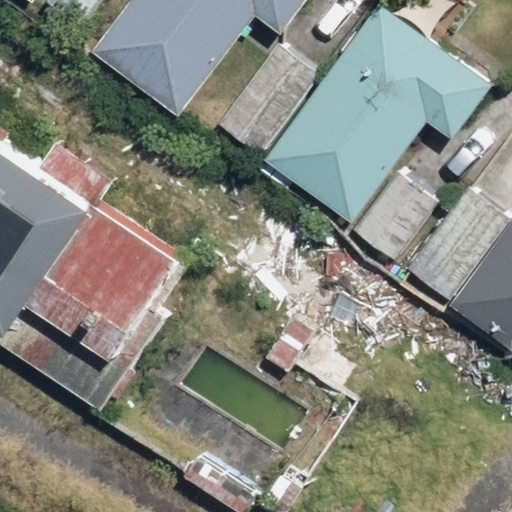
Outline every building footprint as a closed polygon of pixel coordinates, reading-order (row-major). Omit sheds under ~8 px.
[(108,0),(77,0),(99,15),(108,0)] [(195,110),(273,8),(296,26),(315,0),(138,0),(106,43),(195,110)] [(408,161),(441,117),(464,134),(505,79),(397,0),(392,0),(280,150),(368,216),(408,161)] [(274,149),(332,67),(291,38),(233,120),(274,149)] [(0,325),(23,341),(126,190),(0,104),(0,325)] [(453,194),(408,161),(368,216),(364,221),(408,253),(453,194)] [(465,295),(511,231),(511,191),(488,174),(422,263),(465,295)] [(126,190),(23,341),(110,400),(212,249),(126,190)] [(300,215),(285,237),(266,225),(238,268),(304,311),(332,269),(323,263),(338,240),(300,215)] [(511,231),(465,295),(511,329),(511,231)] [(382,301),(332,269),(304,311),(276,354),(301,371),(306,364),(344,389),(274,495),(299,511),(386,379),(347,353),(382,301)]
